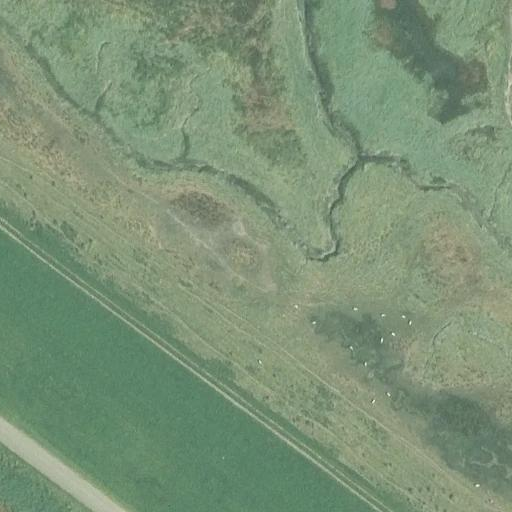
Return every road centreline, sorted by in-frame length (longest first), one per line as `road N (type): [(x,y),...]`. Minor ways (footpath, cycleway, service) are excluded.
road 1 (track): [(335,511),(0,260)]
road 2 (unclassified): [(112,511),(0,427)]
